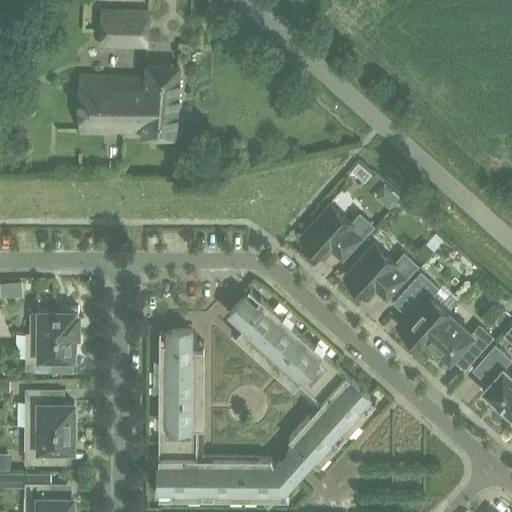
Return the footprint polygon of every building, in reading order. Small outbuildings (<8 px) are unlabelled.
[(147,4),(100,3),(99,45),(146,46),(147,4)] [(177,134),(179,63),(146,62),(146,74),(81,72),(79,128),(142,130),(142,133),(177,134)] [(384,183),(374,194),(389,206),(398,196),(384,183)] [(300,235),(323,255),(331,246),(342,256),(371,224),(359,213),(351,222),(329,202),(300,235)] [(440,254),(449,243),(444,238),(435,249),(440,254)] [(344,274),(367,295),(375,286),(386,295),(415,263),(403,252),(395,261),(373,242),(344,274)] [(420,246),(413,253),(421,261),(428,254),(420,246)] [(397,322),(419,342),(447,310),(430,294),(438,286),(420,271),(393,301),(406,312),(397,322)] [(245,293),(229,311),(231,313),(247,327),(241,333),(254,344),(282,315),(261,296),(255,302),(245,293)] [(26,331),(26,332),(78,333),(78,304),(59,304),(59,308),(38,308),(38,312),(30,312),(30,331),(26,331)] [(0,307),(0,331),(10,332),(0,307)] [(447,310),(419,342),(425,336),(449,358),(451,356),(455,359),(461,352),(470,360),(492,335),(479,323),(471,331),(447,310)] [(282,315),(254,344),(268,357),(273,351),(281,357),(292,346),(303,335),(282,315)] [(511,323),(503,333),(511,341),(511,323)] [(159,341),(159,370),(199,369),(199,351),(191,351),(191,327),(167,327),(167,341),(159,341)] [(78,333),(26,332),(26,369),(52,369),(52,356),(74,356),(74,333),(78,333)] [(292,346),(281,357),(288,364),(282,370),(297,382),(298,381),(325,354),(324,353),(303,335),(292,346)] [(495,343),(476,364),(492,378),(483,388),(511,414),(511,374),(503,366),(511,357),(495,343)] [(325,354),(298,381),(306,388),(301,393),(312,403),(313,402),(313,401),(316,397),(321,402),(348,374),(325,354)] [(159,370),(159,397),(175,397),(191,397),(191,387),(199,387),(199,369),(159,370)] [(348,374),(321,402),(326,406),(322,411),(341,426),(346,431),(345,432),(346,432),(367,409),(362,404),(370,394),(348,374)] [(10,378),(0,377),(0,389),(10,390),(10,378)] [(26,387),(26,424),(74,424),(74,400),(43,400),(43,387),(26,387)] [(158,426),(197,426),(199,426),(199,407),(191,407),(191,397),(175,397),(159,397),(158,426)] [(310,413),(289,436),(293,440),(294,442),(313,458),(318,463),(339,440),(333,435),(341,426),(322,411),(316,418),(310,413)] [(74,424),(26,424),(26,461),(65,461),(65,448),(74,448),(74,424)] [(158,426),(158,456),(197,456),(197,450),(202,450),(202,451),(203,451),(203,450),(203,436),(197,436),(197,426),(158,426)] [(305,467),(313,458),(294,442),(286,451),(300,463),(305,467)] [(0,466),(10,467),(10,452),(0,451),(0,466)] [(158,456),(158,488),(171,488),(171,496),(203,496),(203,495),(202,495),(202,488),(202,464),(197,463),(197,456),(158,456)] [(202,464),(202,488),(205,488),(213,488),(213,496),(244,496),(244,456),(212,456),(212,464),(204,464),(202,464)] [(244,456),(244,496),(278,496),(295,478),(297,476),(278,460),(274,464),(273,462),(271,456),(258,456),(244,456)] [(25,471),(25,481),(49,482),(49,472),(25,471)] [(25,481),(25,511),(73,511),(73,495),(51,495),(51,482),(49,482),(25,481)]
